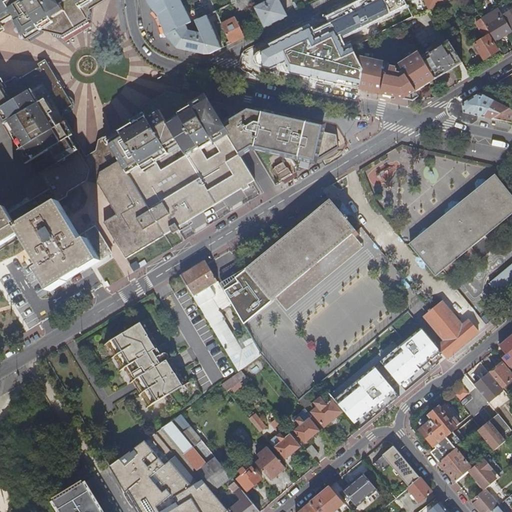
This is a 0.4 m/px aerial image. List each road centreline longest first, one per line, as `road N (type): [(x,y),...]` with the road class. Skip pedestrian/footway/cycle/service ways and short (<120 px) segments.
road 1 (residential): [(0,372),(421,116)]
road 2 (tertiary): [(209,72),(421,116)]
road 3 (residential): [(395,429),(405,409),(511,319)]
road 4 (residential): [(209,72),(339,0)]
road 5 (residential): [(395,429),(379,431),(281,511)]
road 6 (tertiary): [(129,0),(148,54),(209,72)]
